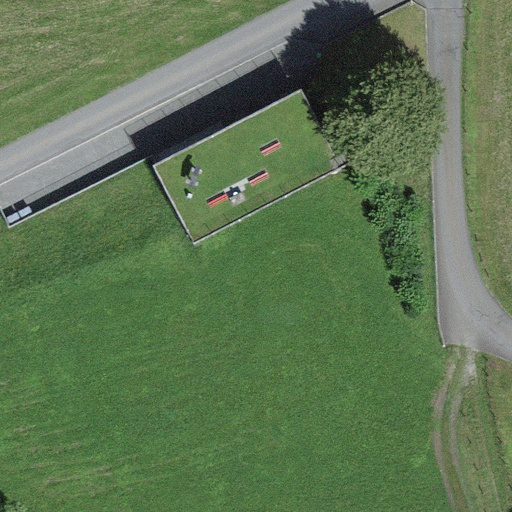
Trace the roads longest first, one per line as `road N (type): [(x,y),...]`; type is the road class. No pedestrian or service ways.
road 1 (unclassified): [(0,166),(324,0)]
road 2 (unclassified): [(483,322),(458,259),(448,0)]
